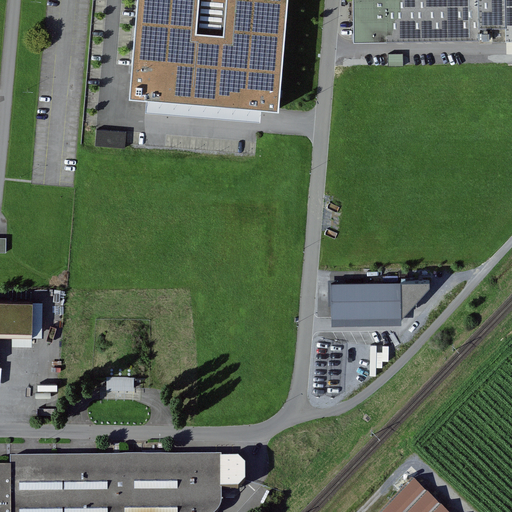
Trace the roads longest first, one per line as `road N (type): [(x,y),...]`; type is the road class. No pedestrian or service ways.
road 1 (unclassified): [(297,412),(332,0)]
road 2 (unclassified): [(297,412),(254,434),(0,430)]
road 3 (unclassified): [(511,243),(390,375),(348,405),(320,415),(297,412)]
